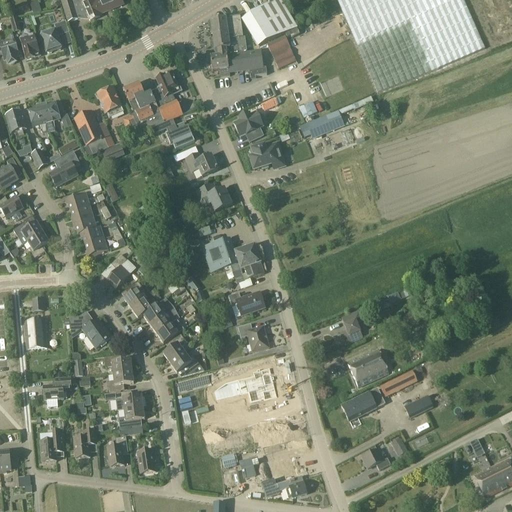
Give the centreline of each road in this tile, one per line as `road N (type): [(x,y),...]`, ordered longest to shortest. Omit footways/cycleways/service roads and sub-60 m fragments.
road 1 (residential): [(345,511),(275,274),(172,28)]
road 2 (residential): [(68,279),(108,310),(146,358),(167,420),(178,495)]
road 3 (secondary): [(0,96),(123,54),(172,28)]
road 4 (residential): [(178,495),(32,475)]
road 5 (residential): [(307,511),(178,495)]
